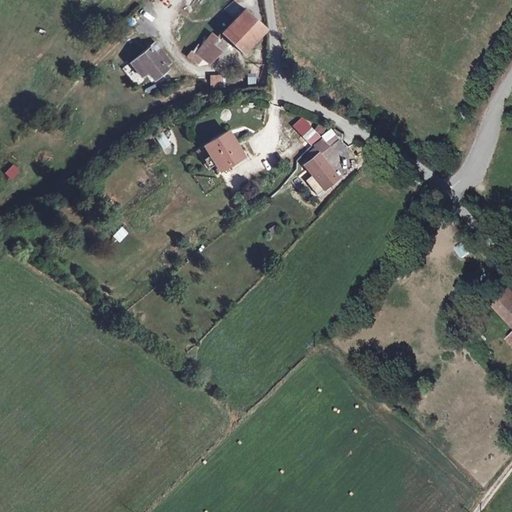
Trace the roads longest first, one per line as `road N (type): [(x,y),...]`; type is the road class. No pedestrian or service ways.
road 1 (unclassified): [(269,0),(284,94),(454,189)]
road 2 (unclassified): [(454,189),(481,156),(511,79)]
